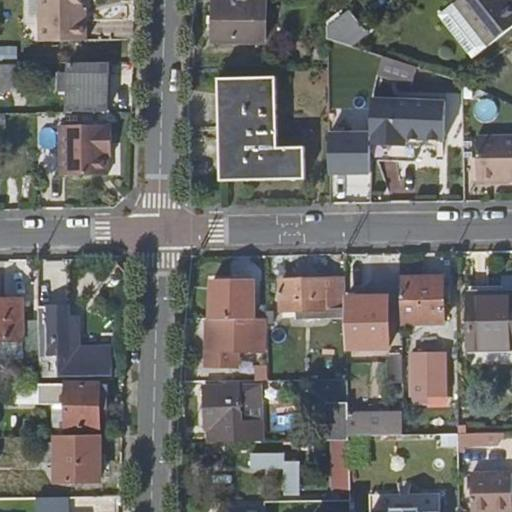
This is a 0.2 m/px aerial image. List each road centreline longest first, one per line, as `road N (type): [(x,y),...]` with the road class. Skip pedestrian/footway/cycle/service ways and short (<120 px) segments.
road 1 (residential): [(158,232),(511,226)]
road 2 (residential): [(158,232),(150,511)]
road 3 (residential): [(165,0),(158,232)]
road 4 (residential): [(0,236),(158,232)]
